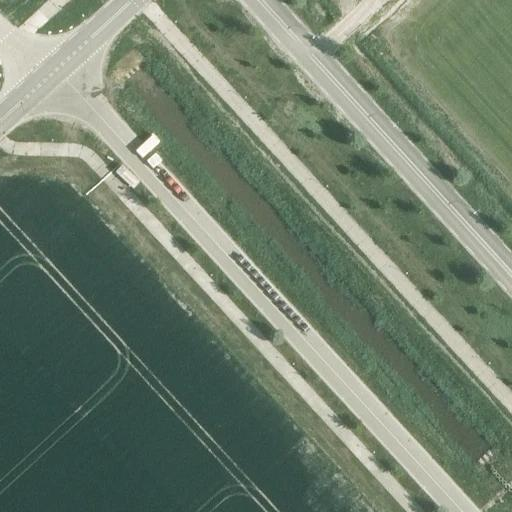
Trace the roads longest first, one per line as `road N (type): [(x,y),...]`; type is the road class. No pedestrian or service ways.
road 1 (unclassified): [(464,511),(58,68)]
road 2 (tertiary): [(260,0),(511,277)]
